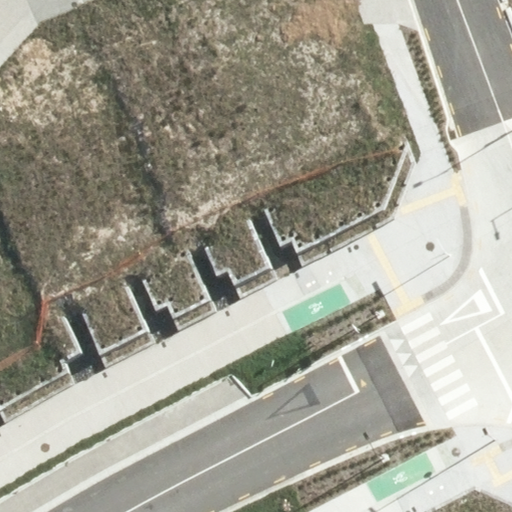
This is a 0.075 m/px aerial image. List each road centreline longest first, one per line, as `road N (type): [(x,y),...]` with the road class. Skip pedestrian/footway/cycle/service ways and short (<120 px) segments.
road 1 (residential): [(124,511),(511,302)]
road 2 (tertiary): [(511,147),(457,0)]
